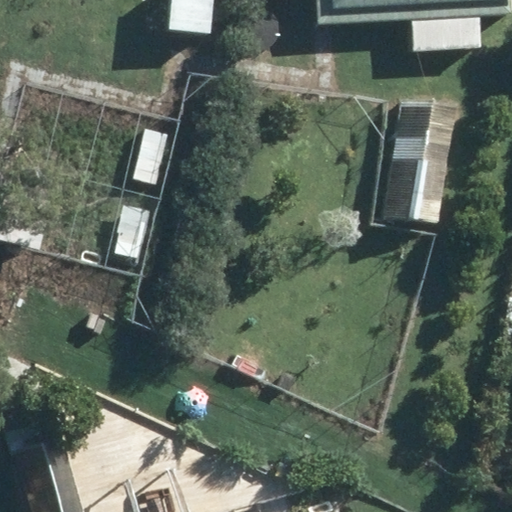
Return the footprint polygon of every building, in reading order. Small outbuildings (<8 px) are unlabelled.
[(217,34),(216,0),(174,0),(175,34),(217,34)] [(415,53),(480,49),(478,3),(511,1),(511,0),(330,0),(331,10),(412,6),(415,53)] [(460,100),(396,94),(383,219),(447,226),(460,100)] [(101,511),(79,436),(15,454),(31,511),(101,511)] [(125,481),(132,511),(240,511),(249,510),(236,455),(125,481)]
